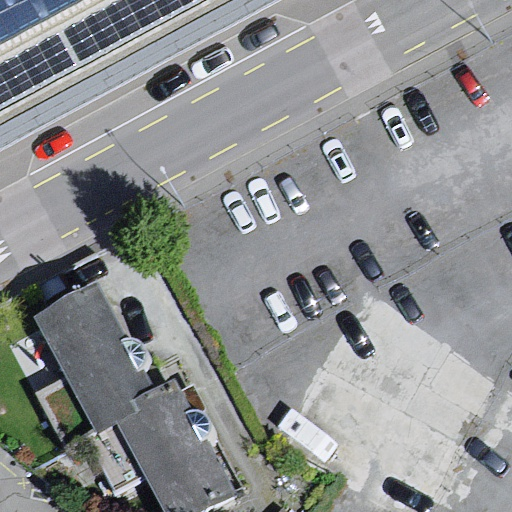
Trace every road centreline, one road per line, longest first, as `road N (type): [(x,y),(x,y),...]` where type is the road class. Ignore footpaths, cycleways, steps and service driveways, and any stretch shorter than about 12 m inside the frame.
road 1 (residential): [(157,158),(266,350),(432,511)]
road 2 (residential): [(157,158),(435,0)]
road 3 (residential): [(0,243),(157,158)]
